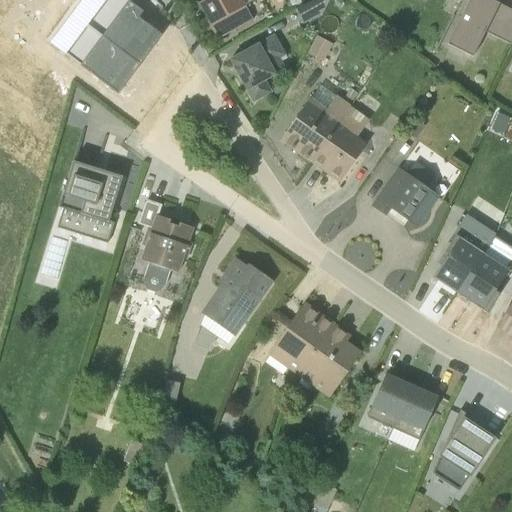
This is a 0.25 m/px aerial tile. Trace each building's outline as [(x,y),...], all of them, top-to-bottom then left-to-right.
[(205,0),(197,5),(217,40),(217,41),(251,21),(243,6),(255,0),(205,0)] [(314,0),(294,11),(302,25),(321,14),(327,3),(322,0),(314,0)] [(511,12),(487,0),(468,0),(445,45),(471,58),(484,33),(509,46),(511,39),(511,12)] [(284,56),(273,37),(229,61),(252,103),(270,93),(264,82),(284,71),(278,60),(284,56)] [(331,45),(315,37),(306,54),(322,62),(331,45)] [(278,142),(309,163),(349,107),(333,96),(319,86),(310,98),(309,97),(278,142)] [(368,121),(348,108),(309,163),(333,181),(341,181),(365,145),(355,138),(368,121)] [(95,170),(72,162),(58,205),(80,212),(79,215),(107,223),(120,182),(94,174),(95,170)] [(371,206),(392,221),(397,215),(415,227),(436,197),(426,190),(434,177),(414,163),(405,175),(397,170),(371,206)] [(168,224),(169,221),(156,216),(158,206),(145,202),(137,225),(150,229),(139,261),(147,264),(142,278),(142,286),(146,291),(154,293),(160,291),(164,286),(168,271),(177,274),(182,261),(184,261),(189,249),(187,243),(192,229),(178,224),(177,227),(168,224)] [(431,278),(456,294),(493,235),(463,216),(452,234),(455,236),(445,251),(448,253),(431,278)] [(511,258),(511,249),(493,238),(456,294),(485,313),(498,295),(493,292),(493,291),(507,271),(505,269),(511,258)] [(234,338),(272,283),(233,258),(215,283),(218,286),(199,314),(202,317),(199,326),(226,345),(232,337),(234,338)] [(332,327),(302,304),(266,355),(298,378),(332,327)] [(346,337),(332,327),(298,378),(325,397),(357,353),(343,342),(346,337)] [(384,375),(360,430),(385,441),(391,429),(410,386),(384,375)] [(436,398),(410,386),(391,429),(417,440),(436,398)] [(497,435),(459,410),(451,429),(452,431),(436,457),(438,458),(431,474),(457,491),(468,477),(469,477),(497,435)]
